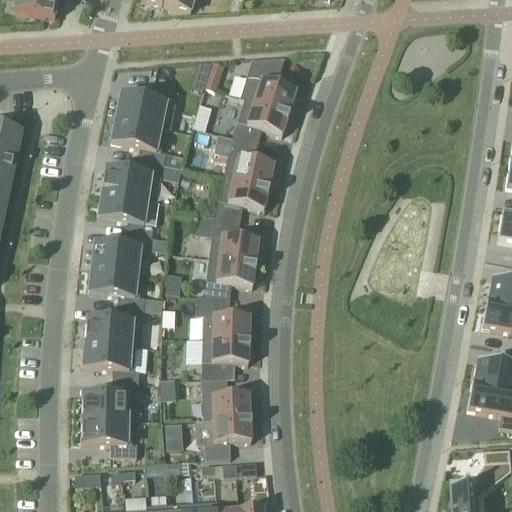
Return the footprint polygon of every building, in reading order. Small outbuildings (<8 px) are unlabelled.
[(57,2),(45,0),(15,0),(12,17),(53,25),(57,2)] [(145,0),(143,7),(160,12),(160,10),(188,19),(193,0),(145,0)] [(249,68),(237,104),(287,120),(294,97),(274,91),(281,66),(249,68)] [(212,67),(203,94),(213,97),(222,70),(212,67)] [(195,74),(207,78),(210,69),(197,69),(195,74)] [(119,101),(114,125),(164,135),(163,136),(168,137),(176,100),(150,95),(148,107),(119,101)] [(241,107),(229,145),(255,152),(259,136),(280,143),(287,120),(237,104),(237,105),(241,107)] [(194,122),(190,135),(202,138),(206,126),(194,122)] [(114,125),(109,149),(138,155),(135,167),(161,172),(163,160),(159,159),(163,136),(164,135),(114,125)] [(0,134),(0,158),(15,162),(20,138),(0,134)] [(217,142),(213,161),(225,163),(221,184),(267,195),(272,171),(251,167),(255,152),(229,145),(217,142)] [(0,158),(0,181),(11,184),(15,162),(0,158)] [(103,175),(100,200),(150,207),(150,208),(155,209),(161,172),(135,167),(133,180),(103,175)] [(0,181),(0,205),(6,206),(11,184),(0,181)] [(221,184),(212,224),(238,229),(241,213),(261,218),(267,195),(221,184)] [(100,200),(96,224),(126,229),(124,241),(149,244),(151,232),(146,231),(150,208),(150,207),(100,200)] [(511,224),(499,222),(495,248),(511,250),(511,224)] [(212,224),(207,265),(253,271),(256,247),(235,244),(238,229),(212,224)] [(92,250),(89,275),(140,280),(143,256),(147,257),(149,244),(124,241),(122,253),(92,250)] [(207,265),(202,305),(227,307),(227,309),(228,309),(229,291),(250,294),(253,271),(207,265)] [(89,275),(87,299),(91,300),(94,300),(116,303),(115,315),(141,317),(142,305),(137,304),(140,280),(89,275)] [(45,295),(45,277),(35,277),(35,295),(45,295)] [(484,309),(484,310),(511,314),(511,289),(490,285),(486,309),(484,309)] [(165,288),(163,301),(177,302),(179,289),(165,288)] [(194,305),(194,323),(201,323),(200,346),(201,346),(210,347),(247,348),(247,324),(226,324),(228,309),(227,309),(227,307),(202,305),(194,305)] [(511,314),(484,310),(479,334),(511,339),(511,345),(511,352),(511,314)] [(85,325),(83,350),(133,354),(133,355),(138,355),(141,317),(115,315),(114,327),(85,325)] [(199,369),(199,387),(224,386),(225,386),(224,371),(246,372),(247,348),(210,347),(201,346),(200,346),(199,369)] [(83,350),(81,375),(110,377),(110,389),(136,391),(136,378),(132,378),(133,355),(133,354),(83,350)] [(469,391),(469,392),(511,399),(511,361),(509,361),(507,373),(475,367),(471,391),(469,391)] [(224,386),(199,387),(200,404),(201,404),(202,427),(211,427),(247,425),(246,402),(225,403),(225,386),(224,386)] [(80,401),(79,426),(130,427),(131,402),(136,402),(136,391),(110,389),(110,402),(80,401)] [(511,399),(469,392),(465,417),(498,422),(496,435),(511,437),(511,399)] [(202,427),(193,428),(194,452),(202,451),(203,467),(228,465),(227,450),(249,449),(247,425),(211,427),(202,427)] [(79,426),(79,451),(109,452),(108,464),(134,464),(135,452),(130,452),(130,427),(79,426)] [(507,457),(481,458),(482,471),(508,469),(507,457)] [(178,468),(166,469),(166,477),(178,476),(178,468)] [(166,469),(154,470),(154,478),(166,477),(166,469)] [(254,469),(237,470),(238,483),(255,482),(254,469)] [(237,470),(221,472),(221,484),(238,483),(237,470)] [(211,472),(199,473),(200,481),(212,480),(211,472)] [(133,478),(121,479),(121,486),(134,486),(133,478)] [(121,479),(109,479),(109,487),(121,486),(121,479)] [(99,492),(98,480),(73,482),(74,494),(99,492)] [(474,511),(473,484),(447,486),(448,511),(474,511)]
